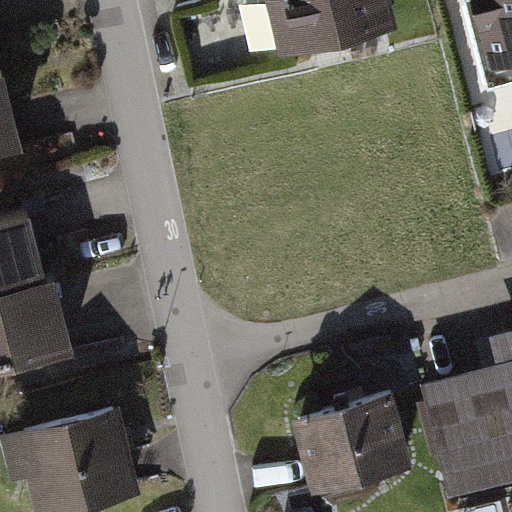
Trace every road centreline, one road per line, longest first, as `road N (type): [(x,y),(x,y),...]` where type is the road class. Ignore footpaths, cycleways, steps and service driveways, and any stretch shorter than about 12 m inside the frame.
road 1 (residential): [(115,0),(196,365)]
road 2 (residential): [(196,365),(511,283)]
road 3 (residential): [(196,365),(224,511)]
